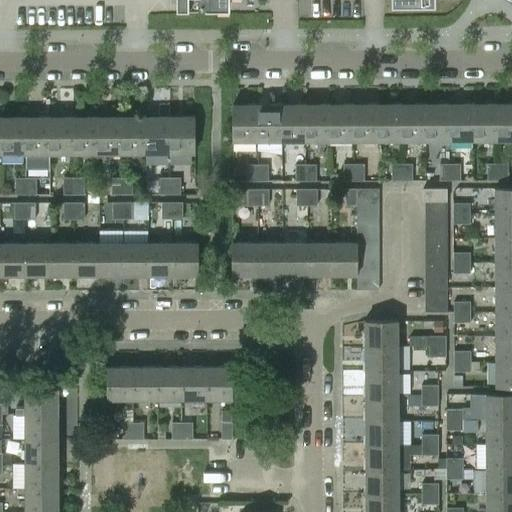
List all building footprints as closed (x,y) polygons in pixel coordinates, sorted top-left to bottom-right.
[(511,103),(497,104),(497,141),(511,141),(511,103)] [(282,104),(258,105),(258,141),(282,141),(282,104)] [(306,104),(282,104),(282,141),(306,141),(306,104)] [(330,104),(306,104),(306,141),(330,141),(330,104)] [(354,104),(330,104),(330,141),(354,141),(354,104)] [(377,104),(354,104),(354,141),(377,141),(377,104)] [(401,104),(377,104),(377,141),(401,141),(401,104)] [(425,104),(401,104),(401,141),(425,141),(425,104)] [(449,104),(425,104),(425,141),(449,141),(449,104)] [(473,104),(449,104),(449,141),(473,141),(473,104)] [(497,104),(473,104),(473,141),(497,141),(497,104)] [(258,141),(258,105),(233,105),(233,141),(258,141)] [(97,154),(121,154),(121,116),(97,117),(97,154)] [(121,154),(145,154),(145,116),(121,116),(121,154)] [(145,154),(169,154),(169,116),(145,116),(145,154)] [(193,116),(169,116),(169,154),(194,154),(193,116)] [(2,154),(25,154),(25,117),(1,117),(2,154)] [(25,154),(49,154),(49,117),(25,117),(25,154)] [(49,154),(73,154),(73,117),(49,117),(49,154)] [(73,154),(97,154),(97,117),(73,117),(73,154)] [(497,182),(497,164),(487,164),(487,182),(497,182)] [(497,164),(497,182),(508,182),(508,164),(497,164)] [(258,182),(258,165),(247,165),(247,182),(258,182)] [(258,165),(258,182),(267,182),(267,165),(258,165)] [(306,182),(306,165),(295,165),(295,182),(306,182)] [(306,165),(306,182),(315,182),(315,165),(306,165)] [(354,182),(354,165),(343,165),(343,182),(354,182)] [(354,165),(354,182),(363,182),(363,165),(354,165)] [(401,182),(401,165),(391,165),(391,182),(401,182)] [(401,165),(401,182),(412,182),(412,165),(401,165)] [(449,182),(449,165),(439,165),(439,182),(449,182)] [(449,165),(449,182),(459,182),(459,165),(449,165)] [(73,194),(73,178),(63,178),(63,194),(73,194)] [(73,178),(73,194),(84,194),(84,178),(73,178)] [(121,194),(121,178),(111,178),(111,194),(121,194)] [(121,178),(121,194),(131,194),(131,178),(121,178)] [(169,194),(169,178),(160,178),(160,194),(169,194)] [(169,178),(169,194),(180,194),(180,178),(169,178)] [(26,194),(26,179),(15,179),(15,194),(26,194)] [(26,179),(26,194),(36,194),(36,179),(26,179)] [(425,201),(447,201),(447,188),(422,188),(422,201),(425,201)] [(307,205),(307,189),(296,190),(297,205),(307,205)] [(307,189),(307,205),(316,205),(316,189),(307,189)] [(356,200),(356,189),(345,189),(345,205),(356,205),(356,200)] [(378,189),(356,189),(356,200),(378,200),(378,189)] [(495,215),(511,214),(511,189),(494,189),(495,215)] [(257,206),(257,190),(247,190),(248,206),(257,206)] [(257,190),(257,206),(269,205),(268,190),(257,190)] [(378,211),(378,200),(356,200),(356,205),(356,211),(378,211)] [(447,201),(425,201),(425,212),(447,212),(447,201)] [(122,219),(122,202),(111,202),(111,219),(122,219)] [(122,202),(122,219),(132,219),(132,202),(122,202)] [(171,219),(171,202),(161,202),(161,219),(171,219)] [(171,202),(171,219),(182,219),(182,202),(171,202)] [(24,220),(24,203),(14,203),(14,219),(24,220)] [(24,203),(24,220),(34,219),(34,203),(24,203)] [(73,219),(73,203),(62,203),(62,219),(73,219)] [(73,203),(73,219),(83,219),(83,203),(73,203)] [(453,215),(469,215),(468,203),(453,204),(453,215)] [(378,222),(378,211),(356,211),(356,222),(378,222)] [(447,212),(425,212),(425,223),(447,223),(447,212)] [(511,238),(511,214),(495,215),(495,239),(511,238)] [(469,215),(453,215),(453,225),(469,225),(469,215)] [(378,233),(378,222),(356,222),(356,233),(378,233)] [(425,234),(447,234),(447,223),(425,223),(425,234)] [(356,233),(356,242),(356,244),(378,244),(378,233),(356,233)] [(447,234),(425,234),(425,245),(447,245),(447,234)] [(511,263),(511,238),(495,239),(495,263),(511,263)] [(257,276),(257,242),(232,242),(232,276),(257,276)] [(257,276),(282,276),(282,242),(257,242),(257,276)] [(282,276),(307,276),(307,242),(282,242),(282,276)] [(307,276),(332,276),(332,242),(307,242),(307,276)] [(356,242),(332,242),(332,276),(357,276),(357,267),(357,256),(356,244),(356,242)] [(24,243),(0,243),(0,276),(24,277),(24,243)] [(48,243),(24,243),(24,277),(48,276),(48,243)] [(73,243),(48,243),(48,276),(73,276),(73,243)] [(97,243),(73,243),(73,276),(97,276),(97,243)] [(122,243),(97,243),(97,276),(122,276),(122,243)] [(146,243),(122,243),(122,276),(146,276),(146,243)] [(171,243),(146,243),(146,276),(171,276),(171,243)] [(196,243),(171,243),(171,276),(196,276),(196,243)] [(378,244),(356,244),(357,256),(378,256),(378,244)] [(425,256),(447,256),(447,245),(425,245),(425,256)] [(453,263),(470,263),(470,253),(453,253),(453,263)] [(378,256),(357,256),(357,267),(378,267),(378,256)] [(447,256),(425,256),(425,267),(447,267),(447,256)] [(470,263),(453,263),(453,274),(469,274),(470,263)] [(511,287),(511,263),(495,263),(495,288),(511,287)] [(378,267),(357,267),(357,276),(357,278),(379,278),(378,267)] [(447,267),(425,267),(425,278),(447,278),(447,267)] [(379,289),(379,278),(357,278),(357,290),(379,289)] [(447,278),(425,278),(425,290),(447,289),(447,278)] [(511,312),(511,287),(495,288),(495,312),(511,312)] [(447,289),(425,290),(425,300),(447,300),(447,289)] [(425,300),(425,311),(447,311),(447,300),(425,300)] [(453,312),(470,312),(470,301),(453,302),(453,312)] [(470,312),(453,312),(453,323),(470,323),(470,312)] [(511,336),(511,312),(495,312),(495,337),(511,336)] [(365,347),(397,347),(397,321),(365,321),(365,347)] [(429,346),(445,346),(445,336),(429,336),(429,346)] [(511,360),(511,336),(495,337),(495,361),(511,360)] [(445,346),(429,346),(429,357),(445,357),(445,346)] [(365,347),(365,371),(398,371),(397,347),(365,347)] [(453,361),(471,361),(471,352),(453,352),(453,361)] [(511,360),(495,361),(495,386),(511,386),(511,360)] [(471,361),(453,361),(453,372),(471,372),(471,361)] [(182,367),(182,399),(206,399),(206,366),(182,367)] [(206,366),(206,399),(232,399),(231,366),(206,366)] [(133,399),(133,367),(107,367),(107,400),(133,399)] [(133,399),(157,399),(157,367),(133,367),(133,399)] [(157,399),(182,399),(182,367),(157,367),(157,399)] [(365,371),(365,396),(398,396),(398,371),(365,371)] [(421,396),(437,395),(437,385),(421,385),(421,396)] [(24,414),(57,414),(57,389),(24,389),(24,414)] [(437,395),(421,396),(421,406),(437,405),(437,395)] [(485,420),(511,420),(511,395),(485,395),(485,420)] [(365,396),(365,420),(398,420),(398,396),(365,396)] [(446,420),(462,420),(462,410),(446,410),(446,420)] [(57,439),(57,414),(24,414),(24,439),(57,439)] [(365,420),(365,445),(398,445),(398,420),(365,420)] [(462,420),(446,420),(446,430),(462,430),(462,420)] [(511,420),(485,420),(485,445),(511,444),(511,420)] [(122,439),(133,439),(133,423),(122,423),(122,439)] [(143,423),(133,423),(133,439),(143,439),(143,423)] [(172,439),(182,439),(182,423),(172,423),(172,439)] [(182,423),(182,439),(192,440),(192,423),(182,423)] [(232,439),(232,423),(221,423),(221,439),(232,439)] [(421,445),(437,444),(437,435),(421,435),(421,445)] [(57,463),(57,439),(24,439),(25,463),(57,463)] [(437,444),(421,445),(421,455),(437,455),(437,444)] [(511,444),(485,445),(485,469),(511,469),(511,444)] [(365,445),(365,469),(398,469),(398,445),(365,445)] [(446,469),(462,469),(462,458),(446,458),(446,469)] [(57,488),(57,463),(25,463),(25,488),(57,488)] [(365,469),(365,494),(398,494),(398,469),(365,469)] [(462,479),(462,469),(446,469),(446,480),(462,479)] [(511,469),(485,469),(485,494),(511,493),(511,469)] [(421,494),(438,494),(438,483),(421,483),(421,494)] [(57,511),(57,488),(25,488),(24,511),(57,511)] [(511,511),(511,493),(485,494),(485,511),(511,511)] [(365,494),(365,511),(398,511),(398,494),(365,494)] [(438,494),(421,494),(421,504),(438,504),(438,494)]
